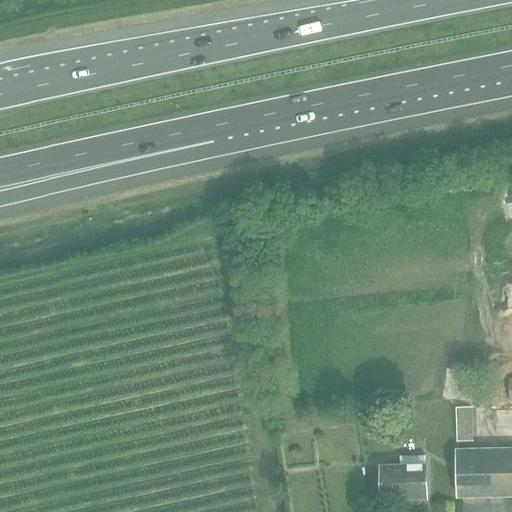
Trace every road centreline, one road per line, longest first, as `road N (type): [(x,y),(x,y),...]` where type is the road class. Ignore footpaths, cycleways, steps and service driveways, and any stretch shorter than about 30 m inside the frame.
road 1 (motorway): [(459,0),(0,95)]
road 2 (motorway): [(210,126),(511,66)]
road 3 (motorway): [(0,185),(210,126)]
road 4 (motorway): [(0,172),(210,126)]
